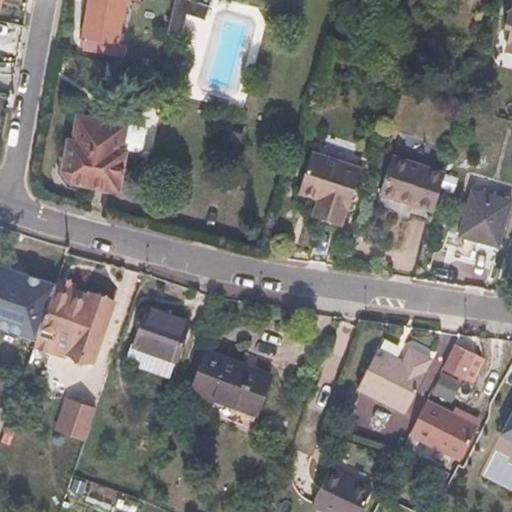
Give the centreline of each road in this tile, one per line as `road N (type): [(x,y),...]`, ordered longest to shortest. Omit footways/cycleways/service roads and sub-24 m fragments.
road 1 (residential): [(9,203),(70,230),(231,272),(511,317)]
road 2 (residential): [(9,203),(44,0)]
